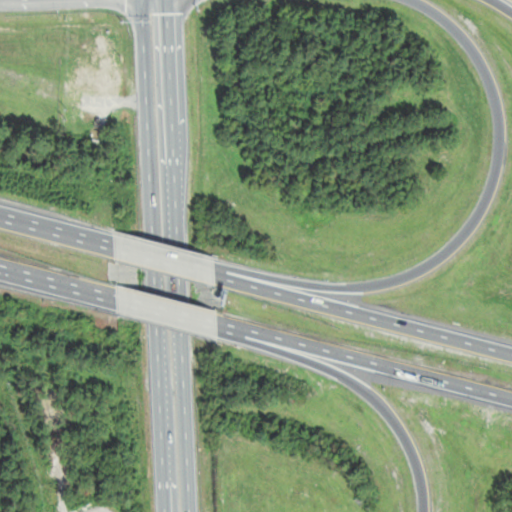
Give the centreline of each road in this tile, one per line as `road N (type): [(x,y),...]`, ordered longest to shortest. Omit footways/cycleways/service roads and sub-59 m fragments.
road 1 (motorway): [(411,0),(470,46),(493,93),(500,143),(476,219),(427,266),(365,287),(215,264)]
road 2 (secondary): [(157,0),(181,511)]
road 3 (motorway): [(511,353),(214,276)]
road 4 (motorway): [(216,321),(511,398)]
road 5 (motorway): [(216,321),(231,335),(313,362),(368,392),(408,442),(424,511)]
road 6 (motorway): [(0,264),(117,295)]
road 7 (motorway): [(116,249),(0,218)]
